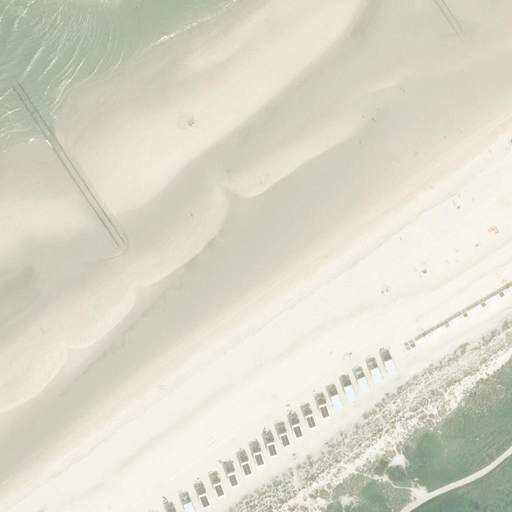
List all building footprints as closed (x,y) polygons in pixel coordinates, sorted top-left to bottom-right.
[(397,355),(389,358),(396,373),(403,370),(397,355)] [(383,364),(376,367),(382,383),(390,380),(383,364)] [(370,374),(362,377),(368,392),(376,389),(370,374)] [(355,383),(347,386),(354,401),(361,398),(355,383)] [(342,393),(334,396),(340,411),(348,408),(342,393)] [(327,402),(320,405),(326,420),(334,417),(327,402)] [(314,412),(306,415),(312,431),(320,428),(314,412)] [(299,422),(292,425),(298,440),(305,437),(299,422)] [(286,433),(278,436),(284,451),(292,448),(286,433)] [(273,442),(265,445),(271,460),(279,457),(273,442)] [(258,453),(251,456),(257,471),(264,468),(258,453)] [(246,463),(238,467),(244,482),(252,479),(246,463)] [(231,472),(223,475),(229,491),(237,488),(231,472)] [(217,482),(209,485),(215,501),(223,498),(217,482)] [(204,491),(196,494),(202,510),(210,507),(204,491)] [(194,511),(190,502),(182,505),(185,511),(194,511)]
